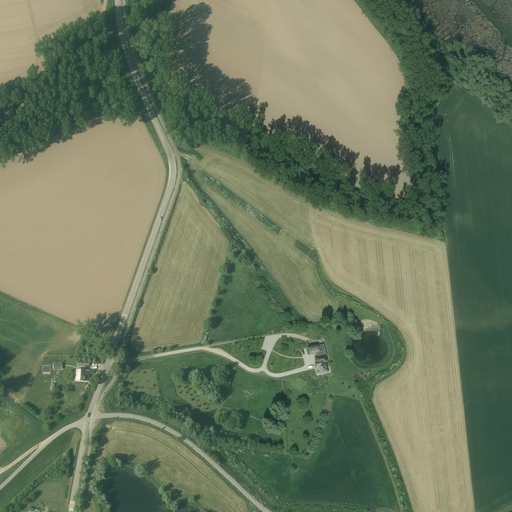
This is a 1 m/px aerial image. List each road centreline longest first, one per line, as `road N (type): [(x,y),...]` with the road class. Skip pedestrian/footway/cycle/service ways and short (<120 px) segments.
road 1 (tertiary): [(89,418),(174,167),(126,51),(118,0)]
road 2 (unclassified): [(266,511),(166,428),(119,415),(89,418)]
